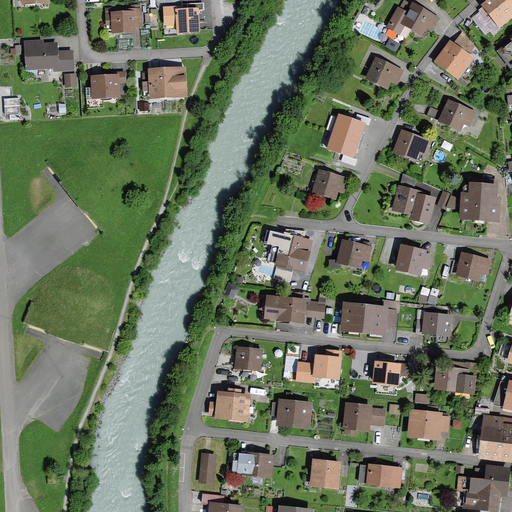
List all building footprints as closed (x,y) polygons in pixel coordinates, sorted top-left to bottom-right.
[(492,0),(479,11),(495,31),(511,17),(511,4),(508,0),(492,0)] [(421,34),(427,24),(433,27),(437,20),(414,6),(408,16),(399,11),(389,27),(399,32),(403,24),(421,34)] [(178,24),(178,32),(198,32),(197,11),(178,12),(178,9),(164,9),(165,24),(178,24)] [(133,31),(132,26),(140,26),(139,11),(124,12),(124,15),(106,16),(106,24),(114,24),(114,32),(133,31)] [(467,82),(478,67),(462,55),(466,50),(469,53),(474,46),(464,34),(453,48),(452,47),(440,62),(467,82)] [(511,42),(499,52),(511,68),(511,66),(511,42)] [(54,67),(54,71),(73,70),(72,52),(57,53),(57,45),(42,46),(42,44),(25,45),(26,68),(54,67)] [(386,88),(391,77),(397,80),(401,72),(377,60),(368,79),(386,88)] [(153,96),(185,95),(184,79),(177,79),(177,71),(151,73),(152,85),(151,85),(151,87),(152,87),(153,96)] [(93,78),(93,98),(118,97),(117,83),(126,83),(125,73),(116,73),(117,77),(93,78)] [(75,85),(75,77),(67,77),(67,85),(75,85)] [(19,99),(4,99),(5,114),(20,114),(19,99)] [(459,130),(464,119),(470,122),(474,114),(449,102),(444,114),(431,108),(427,116),(459,130)] [(339,116),(334,133),(358,141),(364,125),(339,116)] [(353,158),(358,141),(334,133),(328,150),(353,158)] [(414,160),(419,148),(425,151),(428,142),(403,133),(395,153),(414,160)] [(334,198),(337,187),(344,188),(346,180),(320,172),(315,191),(311,190),(309,196),(313,197),(315,192),(334,198)] [(475,219),(475,216),(497,218),(498,201),(494,200),(495,189),(464,186),(462,218),(475,219)] [(394,209),(414,214),(419,197),(420,193),(400,188),(394,209)] [(437,206),(445,209),(451,196),(443,192),(437,206)] [(427,221),(432,200),(419,197),(413,218),(427,221)] [(277,264),(303,270),(310,242),(284,236),(281,247),(274,245),(270,259),(278,261),(277,264)] [(339,268),(339,262),(359,267),(361,255),(368,257),(371,244),(364,242),(363,247),(344,242),(339,262),(330,262),(331,268),(339,268)] [(418,274),(421,262),(427,263),(429,255),(403,248),(398,269),(418,274)] [(458,275),(484,281),(489,261),(463,255),(461,262),(454,260),(450,274),(458,276),(458,275)] [(229,284),(224,297),(229,299),(232,298),(234,294),(236,293),(238,290),(236,287),(229,284)] [(269,318),(302,322),(304,302),(303,302),(304,295),(292,294),(291,301),(271,298),(269,318)] [(420,296),(418,302),(426,304),(427,298),(420,296)] [(381,337),(383,324),(394,325),(395,311),(399,311),(400,302),(383,300),(382,310),(346,306),(344,326),(360,328),(359,330),(371,331),(370,336),(381,337)] [(511,306),(509,305),(503,322),(511,324),(511,306)] [(424,335),(424,333),(448,335),(450,317),(426,315),(426,321),(418,320),(416,334),(424,335)] [(238,349),(236,368),(259,370),(261,351),(238,349)] [(318,351),(315,376),(337,379),(340,354),(341,354),(341,353),(318,351)] [(300,377),(312,378),(313,365),(301,363),(300,377)] [(377,364),(374,382),(397,385),(398,371),(407,372),(408,365),(398,364),(398,366),(377,364)] [(469,392),(470,390),(479,391),(480,377),(473,376),(473,378),(466,378),(467,373),(439,370),(437,387),(460,389),(460,391),(469,392)] [(511,408),(511,383),(511,384),(511,380),(511,378),(503,376),(494,404),(511,408)] [(212,405),(211,414),(244,417),(246,398),(239,397),(240,392),(229,391),(228,396),(222,395),(220,406),(212,405)] [(271,416),(278,417),(279,403),(272,403),(271,416)] [(391,403),(390,412),(401,413),(401,404),(391,403)] [(282,404),(281,423),(306,425),(308,406),(282,404)] [(367,428),(367,424),(382,425),(383,411),(348,407),(346,433),(356,434),(357,427),(367,428)] [(475,414),(488,416),(489,409),(476,407),(475,414)] [(436,437),(437,430),(447,431),(449,418),(439,417),(439,416),(413,413),(411,434),(436,437)] [(503,418),(486,416),(483,437),(511,440),(511,426),(502,425),(503,418)] [(481,456),(510,460),(511,445),(511,440),(483,437),(480,436),(478,448),(482,448),(481,456)] [(239,460),(237,473),(270,477),(272,457),(247,454),(246,461),(239,460)] [(203,455),(200,482),(212,483),(214,456),(203,455)] [(314,461),(312,483),(337,486),(339,464),(334,464),(335,461),(331,460),(331,463),(314,461)] [(361,466),(359,483),(399,487),(401,469),(370,466),(370,467),(361,466)] [(459,477),(458,491),(471,493),(498,495),(498,492),(504,493),(506,471),(487,469),(487,470),(476,469),(475,478),(459,477)] [(50,471),(50,478),(47,478),(48,484),(56,484),(55,476),(59,475),(59,470),(50,471)] [(492,509),(496,509),(498,495),(471,493),(470,499),(465,499),(464,506),(478,507),(477,510),(492,511),(492,509)] [(240,511),(241,508),(221,506),(222,498),(206,497),(205,504),(211,505),(210,511),(240,511)]
